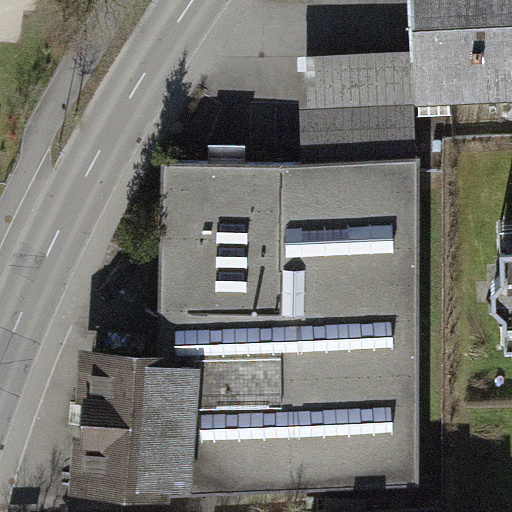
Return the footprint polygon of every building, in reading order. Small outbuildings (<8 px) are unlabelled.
[(511,0),(412,0),(414,48),(417,99),(511,94),(511,0)] [(417,99),(414,48),(299,52),(304,161),(417,155),(417,99)] [(164,160),(163,258),(417,253),(417,155),(304,161),(289,162),(164,160)] [(511,239),(501,240),(502,271),(493,280),(493,297),(503,307),(504,319),(511,318),(511,239)] [(163,258),(159,358),(416,349),(417,253),(163,258)] [(169,488),(418,479),(416,349),(159,358),(96,355),(86,474),(94,475),(93,486),(142,490),(144,476),(166,478),(169,488)]
